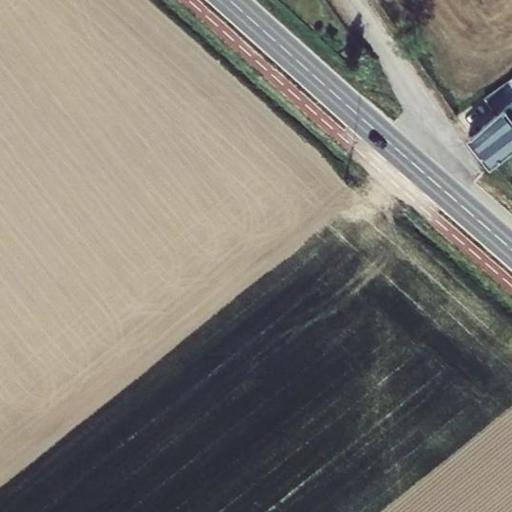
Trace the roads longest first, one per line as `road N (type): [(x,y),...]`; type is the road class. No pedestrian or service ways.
road 1 (secondary): [(229,0),(411,161)]
road 2 (residential): [(411,161),(421,133),(415,101),(352,0)]
road 3 (secondary): [(511,248),(411,161)]
